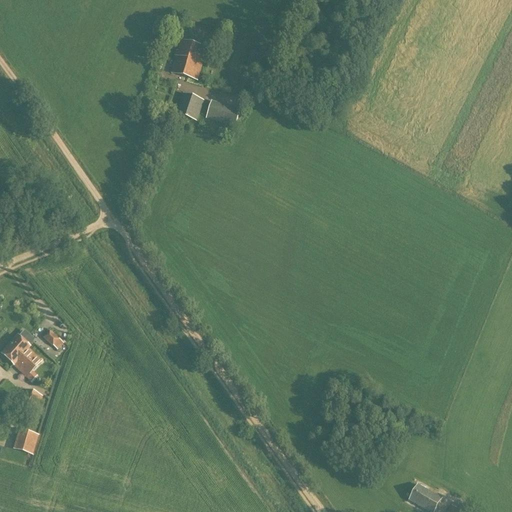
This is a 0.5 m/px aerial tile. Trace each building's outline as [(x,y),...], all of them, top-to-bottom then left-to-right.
[(182,43),(173,74),(197,81),(206,50),(182,43)] [(204,102),(183,94),(176,115),(196,122),(204,102)] [(206,118),(234,129),(241,112),(213,101),(206,118)] [(43,338),(52,347),(53,346),(57,350),(58,350),(62,353),(67,348),(59,339),(58,340),(49,332),(43,338)] [(13,366),(28,350),(29,348),(17,337),(2,355),(13,366)] [(28,350),(13,366),(21,373),(31,383),(37,376),(33,372),(41,362),(28,350)] [(22,390),(14,410),(35,418),(43,397),(22,390)] [(13,450),(33,456),(39,436),(18,431),(13,450)] [(410,502),(427,511),(434,511),(442,500),(418,486),(410,502)]
